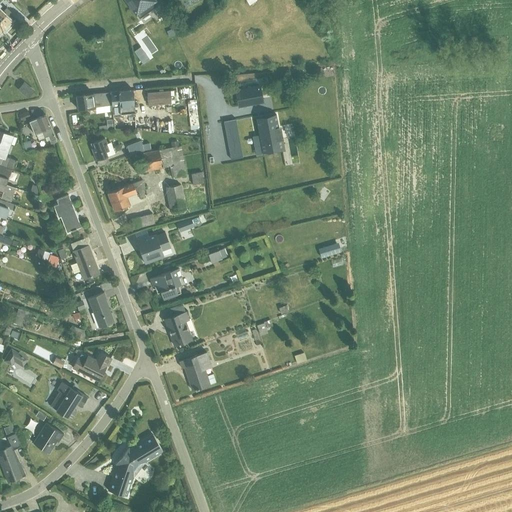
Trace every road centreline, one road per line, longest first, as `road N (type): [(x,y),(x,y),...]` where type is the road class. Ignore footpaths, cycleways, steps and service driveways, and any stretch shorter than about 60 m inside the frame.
road 1 (residential): [(149,363),(52,102)]
road 2 (residential): [(0,505),(39,489),(77,454),(149,363)]
road 3 (unclassified): [(149,363),(204,511)]
road 4 (residential): [(204,82),(66,87),(50,97)]
